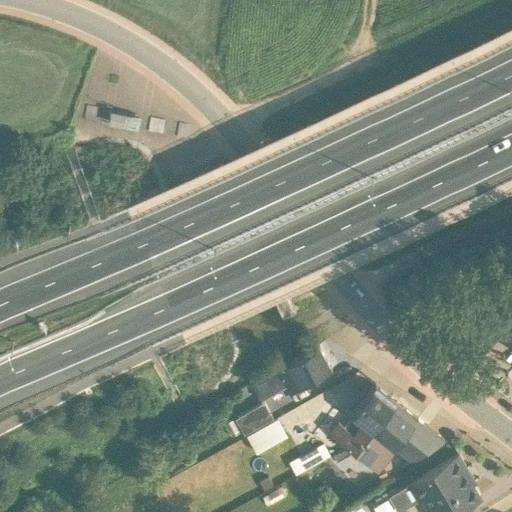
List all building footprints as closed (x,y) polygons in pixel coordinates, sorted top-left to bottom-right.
[(284,289),(275,292),(282,310),(291,306),(284,289)] [(285,387),(332,360),(319,338),(277,361),(276,360),(250,375),(261,393),(282,381),(285,387)] [(337,412),(329,424),(355,444),(397,392),(377,375),(343,417),(337,412)] [(397,392),(355,444),(379,464),(398,441),(412,452),(445,431),(397,392)] [(245,427),(274,410),(265,394),(236,411),(245,427)] [(246,427),(257,445),(288,428),(277,410),(246,427)] [(323,435),(289,454),(296,466),(330,447),(323,435)] [(459,446),(389,488),(398,504),(421,491),(433,511),(445,511),(483,490),(474,476),(476,474),(459,446)] [(282,481),(263,491),(268,500),(287,489),(282,481)]
